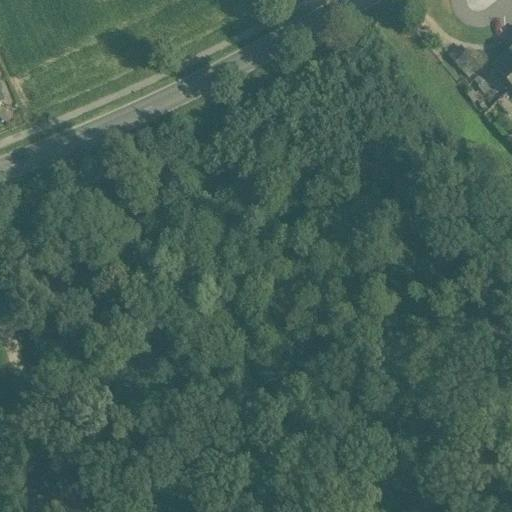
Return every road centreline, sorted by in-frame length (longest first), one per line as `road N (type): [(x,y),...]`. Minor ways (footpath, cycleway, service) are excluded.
road 1 (secondary): [(0,170),(207,81),(360,0)]
road 2 (track): [(0,319),(28,406),(0,500)]
